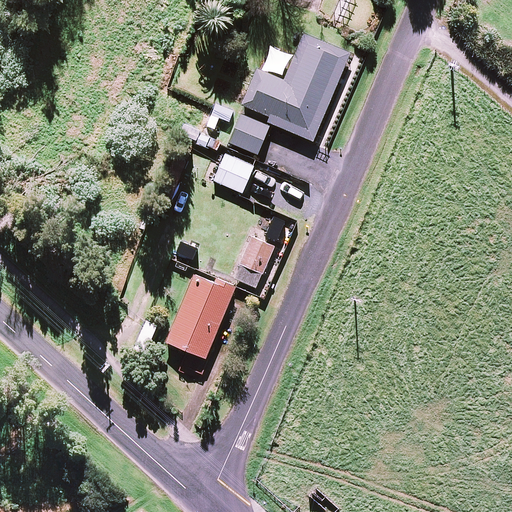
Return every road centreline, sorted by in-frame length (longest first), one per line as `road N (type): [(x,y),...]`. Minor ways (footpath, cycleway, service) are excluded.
road 1 (residential): [(429,0),(216,479),(198,499)]
road 2 (residential): [(0,316),(198,499)]
